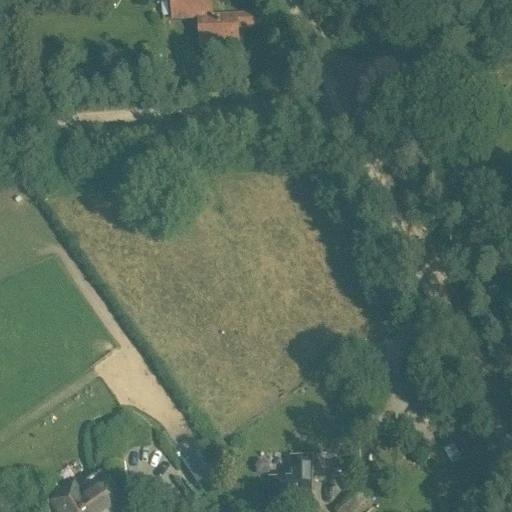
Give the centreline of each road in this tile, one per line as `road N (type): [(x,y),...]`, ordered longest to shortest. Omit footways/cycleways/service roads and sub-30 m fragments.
road 1 (track): [(344,93),(511,423)]
road 2 (track): [(0,124),(277,109),(344,93)]
road 3 (track): [(344,93),(471,0)]
